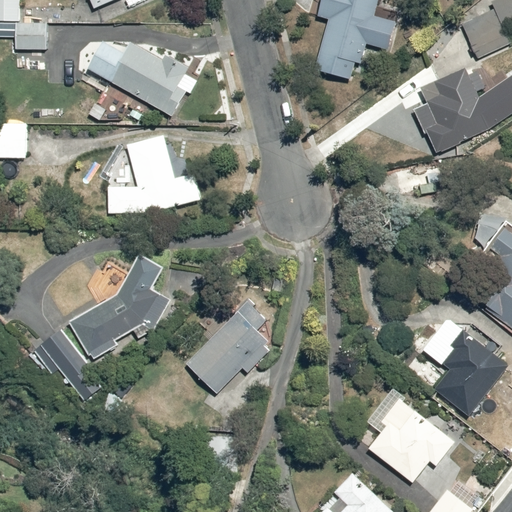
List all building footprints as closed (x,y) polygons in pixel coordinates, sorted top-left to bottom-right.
[(0,0),(0,23),(19,23),(19,48),(51,48),(51,20),(23,20),(23,0),(0,0)] [(95,0),(100,10),(120,0),(95,0)] [(379,0),(326,0),(322,16),(332,18),(320,69),(360,79),(369,44),(397,50),(403,25),(375,18),(379,0)] [(496,6),(465,20),(482,57),(511,43),(511,34),(509,28),(511,26),(511,0),(500,0),(495,2),(496,6)] [(108,40),(91,69),(178,120),(204,76),(169,55),(166,60),(135,42),(129,52),(108,40)] [(443,155),(454,150),(511,119),(511,81),(481,97),(466,68),(425,89),(431,102),(419,108),(443,155)] [(0,130),(0,157),(27,158),(27,131),(0,130)] [(155,213),(206,200),(200,173),(178,178),(170,139),(132,147),(140,184),(111,187),(112,213),(155,213)] [(511,222),(509,220),(461,282),(511,320),(511,222)] [(170,268),(144,252),(120,292),(73,322),(96,359),(122,344),(120,340),(136,330),(142,341),(157,331),(177,300),(158,287),(170,268)] [(241,310),(190,364),(220,393),(244,368),(253,376),(273,354),(267,348),(274,340),(263,330),(273,320),(255,303),(245,313),(241,310)] [(97,365),(65,327),(37,350),(48,364),(54,358),(87,397),(104,383),(92,369),(97,365)] [(511,369),(511,362),(468,327),(455,343),(459,346),(447,361),(454,367),(437,387),(473,416),(511,369)] [(410,399),(396,389),(371,422),(385,432),(372,449),(417,483),(432,462),(441,469),(462,442),(408,402),(410,399)] [(240,477),(238,434),(204,435),(206,478),(240,477)] [(336,511),(330,505),(323,511),(397,511),(374,489),(379,484),(361,467),(337,492),(350,504),(342,511),(336,511)] [(449,488),(431,511),(477,511),(478,511),(474,509),(490,486),(474,474),(468,482),(463,478),(454,491),(449,488)]
